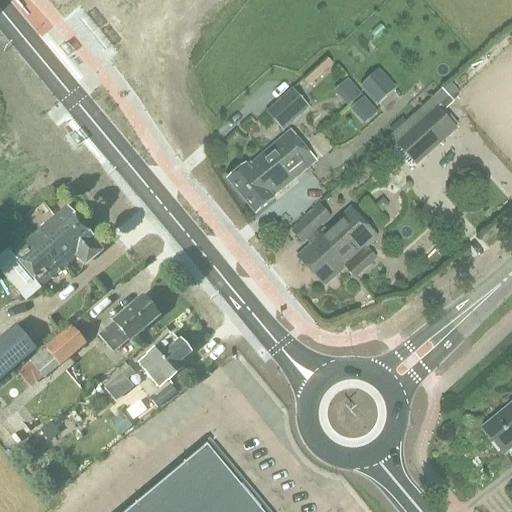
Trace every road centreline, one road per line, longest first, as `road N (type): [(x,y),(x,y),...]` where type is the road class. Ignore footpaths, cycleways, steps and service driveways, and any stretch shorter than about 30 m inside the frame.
road 1 (secondary): [(316,381),(165,208)]
road 2 (motorway): [(165,208),(161,184),(122,125),(116,44)]
road 3 (secondary): [(316,381),(304,405),(314,442),(335,456),(373,452)]
road 4 (motorway): [(0,197),(78,150),(114,146)]
